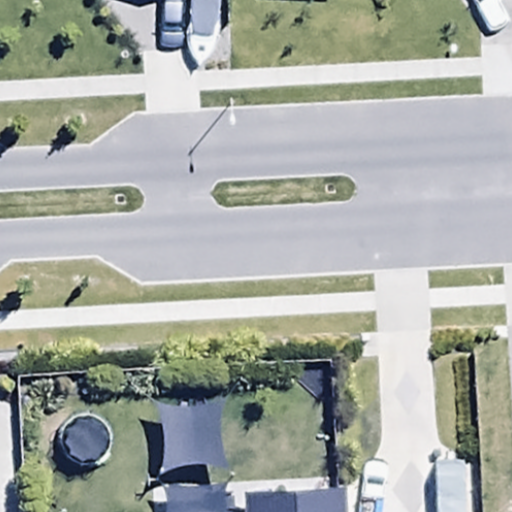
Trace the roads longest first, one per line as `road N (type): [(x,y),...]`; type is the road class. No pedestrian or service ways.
road 1 (residential): [(511,215),(0,242)]
road 2 (residential): [(0,168),(511,141)]
